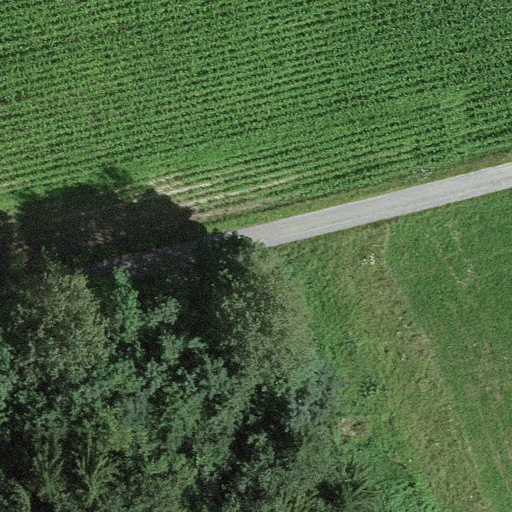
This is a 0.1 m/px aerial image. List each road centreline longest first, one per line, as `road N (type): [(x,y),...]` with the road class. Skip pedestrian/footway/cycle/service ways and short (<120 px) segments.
road 1 (track): [(511,177),(196,257)]
road 2 (track): [(196,257),(0,303)]
